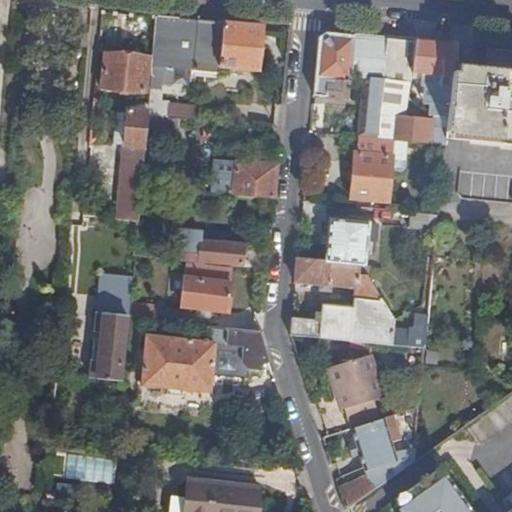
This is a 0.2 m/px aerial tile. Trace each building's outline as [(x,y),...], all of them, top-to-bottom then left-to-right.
[(259,26),(155,16),(147,105),(147,112),(146,115),(180,118),(194,119),(194,104),(161,99),(163,82),(172,83),(174,69),(217,73),(218,66),(254,70),(259,26)] [(377,137),(388,37),(354,35),(354,31),(323,29),(316,34),(311,94),(315,94),(315,99),(340,101),(340,98),(350,99),(351,91),(352,75),(367,77),(361,136),(377,137)] [(85,47),(87,32),(79,31),(78,46),(85,47)] [(416,39),(388,37),(377,137),(392,139),(395,115),(409,117),(410,96),(413,72),(416,39)] [(454,43),(416,39),(413,72),(419,72),(418,84),(422,84),(420,101),(428,102),(427,114),(432,114),(434,115),(448,116),(454,43)] [(511,48),(454,43),(446,139),(511,146),(511,48)] [(147,56),(104,53),(100,91),(144,95),(147,56)] [(146,115),(147,112),(125,110),(125,113),(122,145),(123,145),(119,195),(139,196),(140,188),(143,142),(146,115)] [(122,145),(125,113),(116,112),(113,144),(122,145)] [(180,118),(146,115),(143,142),(177,145),(180,118)] [(395,115),(392,139),(395,139),(409,140),(445,144),(446,139),(448,116),(434,115),(433,119),(409,117),(395,115)] [(392,139),(377,137),(361,136),(358,135),(352,196),(389,201),(392,171),(395,139),(392,139)] [(409,140),(395,139),(392,171),(402,172),(408,168),(409,140)] [(271,199),(275,164),(234,160),(233,162),(214,160),(210,193),(271,199)] [(119,195),(116,219),(137,221),(139,196),(119,195)] [(439,213),(411,210),(410,226),(437,229),(439,213)] [(331,219),(328,260),(361,263),(360,274),(367,275),(370,275),(370,266),(366,265),(368,241),(377,241),(378,223),(331,219)] [(174,259),(256,268),(258,247),(200,241),(201,233),(178,230),(176,251),(175,252),(174,259)] [(328,260),(299,257),(297,281),(356,287),(355,308),(323,305),(322,321),(294,318),(291,336),(393,345),(394,319),(367,275),(360,274),(361,263),(328,260)] [(197,309),(208,310),(227,312),(231,269),(185,264),(181,307),(197,309)] [(131,319),(159,322),(160,306),(132,303),(131,319)] [(207,318),(208,310),(197,309),(196,316),(207,318)] [(91,360),(89,378),(118,382),(125,315),(96,312),(94,332),(100,332),(97,361),(91,360)] [(393,345),(426,348),(428,331),(401,328),(394,319),(393,345)] [(261,365),(268,362),(258,332),(226,329),(225,343),(243,345),(242,363),(246,368),(260,371),(261,365)] [(166,389),(181,390),(208,393),(213,342),(145,335),(139,386),(166,389)] [(344,409),(348,419),(378,412),(374,400),(384,397),(371,355),(328,368),(340,410),(344,409)] [(181,397),(181,390),(166,389),(165,395),(181,397)] [(353,428),(380,420),(378,412),(348,419),(351,429),(353,428)] [(347,510),(415,462),(417,445),(409,445),(409,451),(398,453),(394,442),(401,439),(393,415),(380,420),(353,428),(359,445),(361,452),(369,477),(341,490),(347,510)] [(511,511),(511,494),(504,500),(511,509),(511,510),(511,511),(475,511),(442,467),(398,500),(400,503),(398,504),(403,511),(511,511)] [(255,511),(258,486),(188,479),(184,511),(255,511)]
